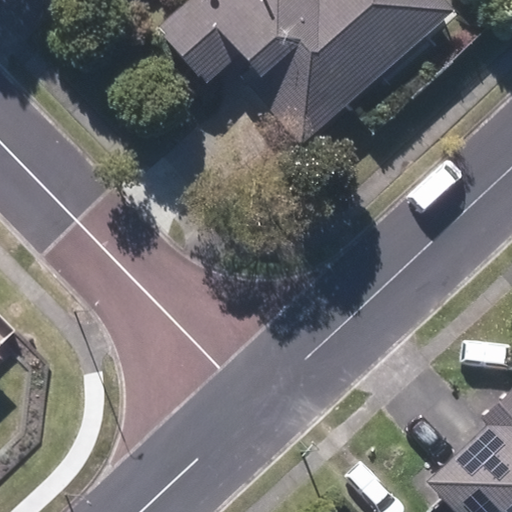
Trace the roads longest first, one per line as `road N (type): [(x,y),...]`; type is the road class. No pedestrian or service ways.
road 1 (residential): [(0,141),(258,405)]
road 2 (residential): [(511,168),(258,405)]
road 3 (residential): [(258,405),(145,511)]
